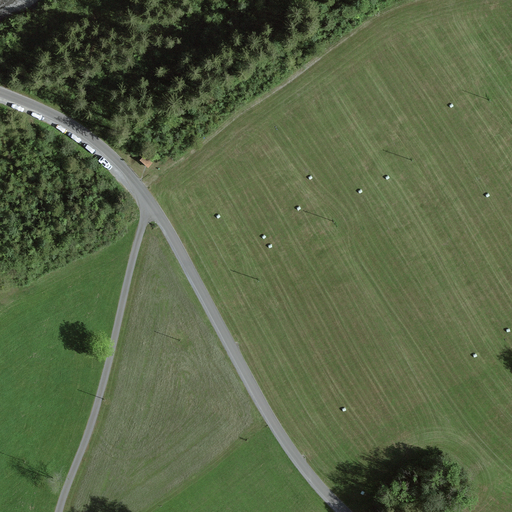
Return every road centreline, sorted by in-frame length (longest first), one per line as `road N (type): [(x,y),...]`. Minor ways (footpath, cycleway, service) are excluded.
road 1 (unclassified): [(345,511),(276,428),(166,225),(121,163),(45,109),(0,91)]
road 2 (track): [(58,511),(98,400),(144,193)]
road 3 (track): [(408,0),(209,135),(144,193)]
